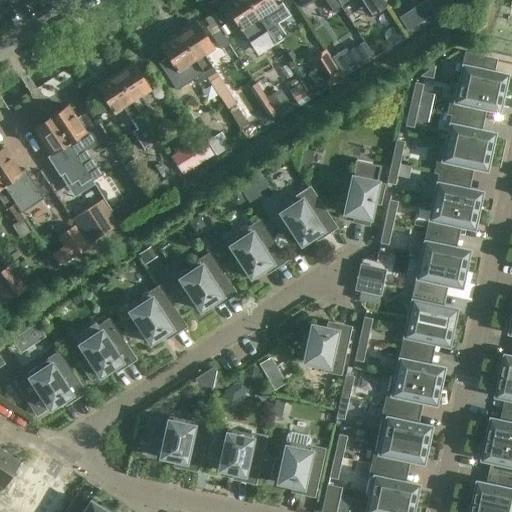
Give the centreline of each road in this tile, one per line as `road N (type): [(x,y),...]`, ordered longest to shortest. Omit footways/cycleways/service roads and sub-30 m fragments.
road 1 (residential): [(235,511),(126,488),(60,445),(341,261)]
road 2 (residential): [(436,511),(511,164)]
